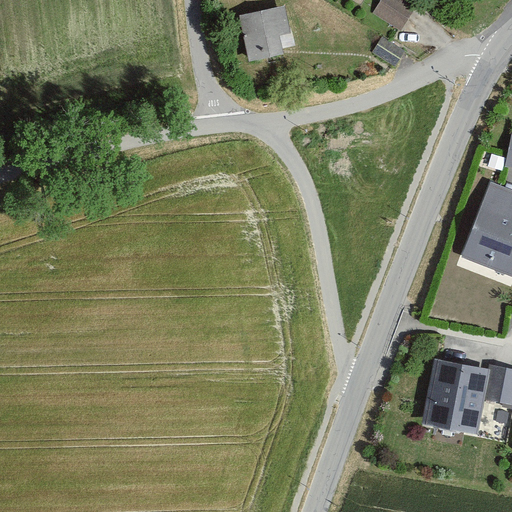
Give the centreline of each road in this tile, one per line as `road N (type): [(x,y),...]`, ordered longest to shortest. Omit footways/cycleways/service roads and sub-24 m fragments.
road 1 (tertiary): [(365,380),(496,47)]
road 2 (unclassified): [(259,121),(288,151),(310,196),(345,359),(365,380)]
road 3 (unclassified): [(259,121),(384,94),(475,49),(496,47)]
road 4 (unclassified): [(0,176),(222,124)]
road 5 (tertiary): [(315,511),(365,380)]
road 6 (residential): [(193,0),(222,124)]
